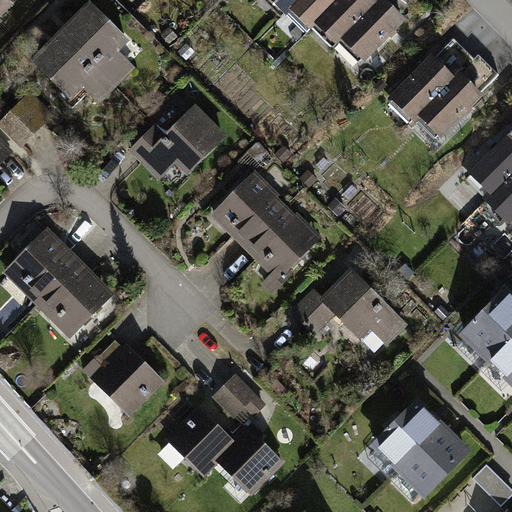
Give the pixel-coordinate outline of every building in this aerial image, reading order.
[(0,0),(0,17),(17,0),(0,0)] [(130,40),(90,0),(89,0),(31,59),(72,100),(83,89),(99,105),(137,67),(120,51),(130,40)] [(270,0),(283,11),(287,7),(293,0),(270,0)] [(293,0),(287,7),(309,28),(313,24),(335,0),(293,0)] [(335,0),(313,24),(335,45),(340,40),(376,0),(335,0)] [(376,0),(340,40),(363,61),(405,16),(387,0),(376,0)] [(475,59),(455,38),(437,56),(433,52),(389,97),(416,124),(422,118),(442,138),(486,94),(481,88),(497,72),(480,54),(475,59)] [(50,117),(23,94),(0,120),(0,122),(27,145),(50,117)] [(156,124),(130,151),(160,180),(175,164),(188,176),(229,135),(196,103),(166,134),(156,124)] [(511,127),(467,174),(486,192),(481,198),(508,224),(511,220),(511,127)] [(0,166),(14,152),(0,138),(0,166)] [(281,195),(256,171),(212,215),(272,275),(263,284),(274,295),(294,275),(289,271),(323,238),(298,212),(296,214),(279,197),(281,195)] [(116,293),(49,227),(4,272),(71,338),(116,293)] [(409,325),(352,268),(323,297),(315,288),(290,312),(315,338),(337,316),(361,340),(372,330),(388,346),(409,325)] [(511,295),(503,287),(457,336),(511,387),(511,295)] [(103,366),(90,379),(131,418),(167,381),(126,342),(122,347),(116,341),(97,360),(103,366)] [(236,374),(213,397),(235,418),(246,408),(255,417),(267,405),(236,374)] [(419,397),(371,445),(426,500),(474,451),(419,397)] [(199,405),(165,439),(169,443),(158,454),(174,469),(185,458),(205,477),(219,462),(253,495),(285,462),(246,424),(232,438),(199,405)] [(511,497),(511,488),(487,464),(473,479),(502,508),(511,497)]
